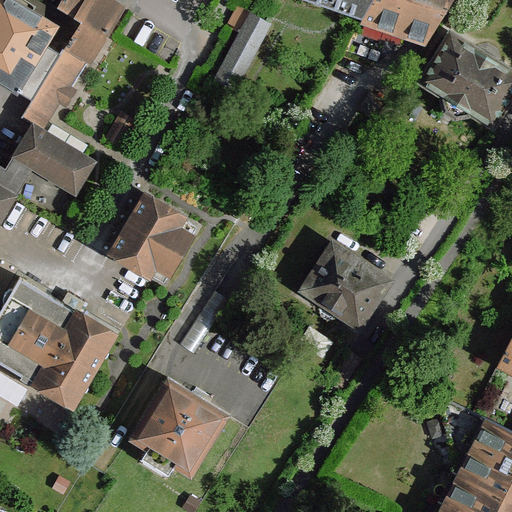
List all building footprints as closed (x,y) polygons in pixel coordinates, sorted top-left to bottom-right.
[(56,25),(13,0),(0,0),(0,81),(32,101),(60,54),(45,44),(56,25)] [(114,0),(62,0),(58,7),(80,21),(106,36),(124,6),(114,0)] [(369,0),(312,0),(363,16),(369,0)] [(369,0),(363,16),(361,23),(415,39),(425,43),(449,0),(369,0)] [(228,28),(238,34),(248,13),(243,11),(233,5),(222,26),(228,28)] [(269,24),(248,13),(238,34),(214,79),(235,89),(269,24)] [(89,63),(106,36),(80,21),(64,48),(84,60),(89,63)] [(511,68),(452,32),(449,30),(432,56),(429,62),(417,80),(440,95),(472,114),(492,127),(511,96),(511,68)] [(42,128),(84,60),(64,48),(60,54),(32,101),(22,116),(32,122),(42,128)] [(104,138),(119,148),(136,120),(121,111),(104,138)] [(10,151),(0,175),(25,186),(36,162),(10,151)] [(16,200),(17,198),(0,187),(0,226),(4,220),(16,200)] [(144,191),(107,253),(149,278),(155,267),(169,276),(194,234),(179,225),(185,215),(144,191)] [(390,280),(331,240),(299,288),(358,328),(390,280)] [(20,381),(73,413),(119,334),(100,322),(75,307),(73,311),(18,279),(0,310),(0,364),(21,378),(20,381)] [(511,333),(495,366),(497,367),(509,373),(511,374),(511,333)] [(326,343),(308,371),(325,383),(343,355),(326,343)] [(193,476),(230,415),(176,382),(167,376),(129,437),(148,448),(175,465),(193,476)] [(511,511),(511,430),(484,417),(436,511),(511,511)] [(194,511),(202,501),(190,494),(181,508),(188,511),(194,511)]
